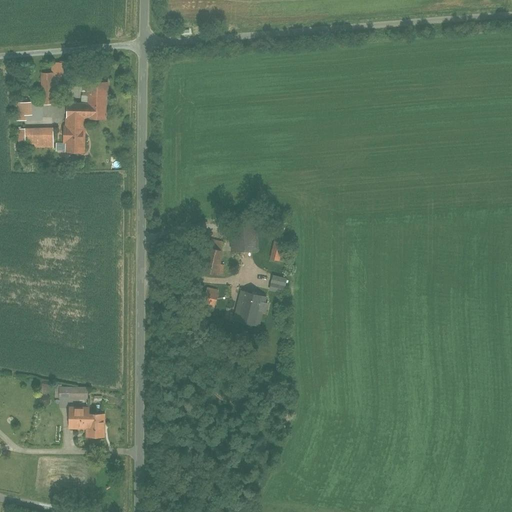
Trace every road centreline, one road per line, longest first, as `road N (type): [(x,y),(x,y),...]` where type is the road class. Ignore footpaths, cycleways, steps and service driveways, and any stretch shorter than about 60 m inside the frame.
road 1 (unclassified): [(140,511),(144,43)]
road 2 (unclassified): [(144,43),(511,17)]
road 3 (unclassified): [(0,57),(144,43)]
